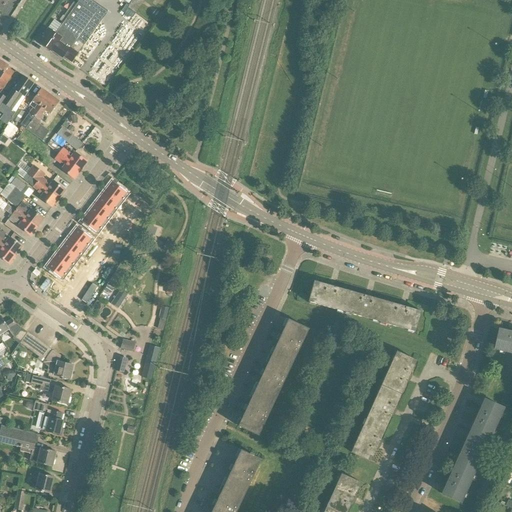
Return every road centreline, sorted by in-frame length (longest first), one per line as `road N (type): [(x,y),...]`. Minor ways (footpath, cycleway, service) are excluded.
road 1 (unclassified): [(185,511),(205,448),(301,235)]
road 2 (unclassified): [(70,511),(104,368),(94,343),(6,281)]
road 3 (unknown): [(240,205),(292,0)]
road 4 (tertiary): [(301,235),(240,205),(128,130)]
road 5 (unclassified): [(6,281),(24,269),(128,130)]
road 6 (tertiary): [(486,293),(301,235)]
road 7 (unclassified): [(362,511),(421,377),(431,368),(462,379)]
road 8 (tertiary): [(128,130),(0,41)]
road 9 (unclassified): [(406,511),(462,379)]
